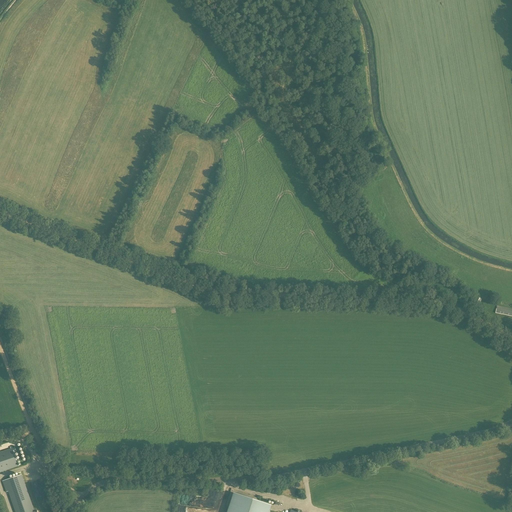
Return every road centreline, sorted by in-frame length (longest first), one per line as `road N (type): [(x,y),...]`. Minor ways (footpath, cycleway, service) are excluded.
road 1 (track): [(511,335),(431,302),(206,289),(0,210)]
road 2 (tertiary): [(79,497),(112,480),(274,477),(511,422)]
